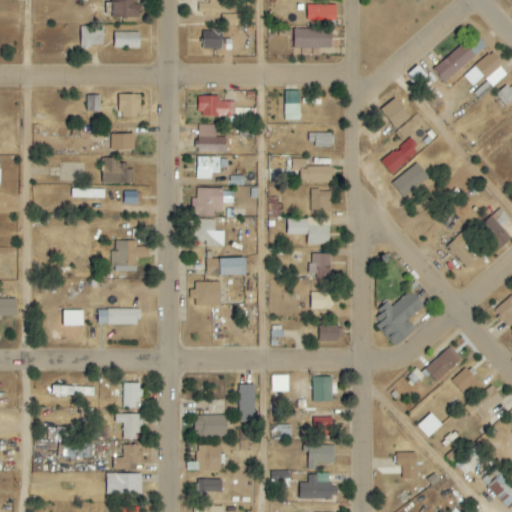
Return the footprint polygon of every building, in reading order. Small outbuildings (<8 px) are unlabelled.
[(139,0),(113,0),(111,0),(111,18),(139,18),(139,0)] [(240,14),(227,15),(226,0),(208,0),(209,3),(197,4),(198,17),(222,17),(222,25),(240,25),(240,14)] [(305,6),(306,22),(336,21),(335,5),(305,6)] [(80,27),(80,46),(102,47),(103,27),(80,27)] [(331,48),(330,29),(292,30),(293,49),(331,48)] [(138,33),(112,33),(112,49),(138,49),(138,33)] [(432,70),(444,84),(475,56),(463,43),(432,70)] [(463,77),(474,89),(472,91),(479,99),(506,74),(487,54),(463,77)] [(419,89),(430,82),(418,65),(407,73),(419,89)] [(495,95),(504,107),(511,100),(511,85),(509,89),(506,85),(495,95)] [(284,91),(284,121),(299,121),(299,91),(284,91)] [(138,95),(118,95),(118,118),(139,118),(138,95)] [(86,112),(99,112),(99,96),(86,96),(86,112)] [(237,117),(238,135),(251,135),(250,109),(234,109),(234,102),(219,102),(218,96),(198,97),(199,118),(237,117)] [(394,129),(409,118),(395,98),(380,109),(394,129)] [(413,133),(405,124),(397,131),(404,140),(413,133)] [(196,152),(225,153),(225,138),(215,137),(215,125),(196,125),(196,152)] [(330,133),(308,134),(308,146),(331,146),(330,133)] [(110,151),(134,151),(134,135),(111,134),(110,151)] [(418,151),(407,139),(381,164),(392,176),(418,151)] [(219,158),(197,157),(196,179),(210,180),(210,173),(219,174),(219,158)] [(331,181),(331,167),(305,168),(305,159),(291,160),(291,175),(300,175),(300,182),(331,181)] [(133,170),(123,170),(123,160),(103,160),(103,184),(133,185),(133,170)] [(391,184),(403,199),(428,178),(416,163),(391,184)] [(196,189),(196,215),(222,216),(222,204),(233,204),(233,190),(196,189)] [(330,191),(310,191),(310,211),(330,211),(330,191)] [(510,219),(499,208),(483,223),(502,244),(509,237),(500,228),(510,219)] [(306,245),(328,245),(329,219),(287,218),(287,235),(306,236),(306,245)] [(205,247),(223,247),(223,232),(214,232),(215,220),(194,220),(194,242),(205,242),(205,247)] [(469,244),(460,234),(446,247),(465,269),(474,261),(463,249),(469,244)] [(136,241),(114,242),(115,272),(136,272),(135,258),(148,258),(148,247),(136,247),(136,241)] [(329,255),(309,255),(310,277),(330,276),(329,255)] [(243,259),(205,260),(205,277),(244,276),(243,259)] [(192,307),(220,307),(219,282),(194,283),(194,291),(191,291),(192,307)] [(391,308),(385,302),(374,313),(381,320),(375,327),(395,347),(414,329),(407,321),(423,306),(409,291),(391,308)] [(330,292),(309,293),(310,311),(331,310),(330,292)] [(511,300),(509,298),(494,311),(507,327),(511,323),(511,300)] [(0,317),(15,318),(16,300),(0,299),(0,317)] [(97,326),(138,325),(138,309),(97,310),(97,326)] [(82,327),(82,311),(62,311),(62,327),(82,327)] [(318,342),(338,342),(338,327),(318,326),(318,342)] [(435,383),(461,360),(450,347),(424,370),(435,383)] [(451,380),(461,394),(472,387),(471,385),(476,382),(466,368),(451,380)] [(271,376),(271,393),(287,392),(287,376),(271,376)] [(331,403),(332,395),(336,395),(336,378),(312,378),(312,402),(331,403)] [(122,409),(138,409),(139,384),(122,384),(122,409)] [(238,385),(238,422),(254,422),(254,385),(238,385)] [(93,388),(51,387),(51,396),(93,397),(93,388)] [(501,402),(493,387),(464,406),(476,425),(489,417),(486,411),(501,402)] [(441,426),(430,414),(416,426),(427,439),(441,426)] [(139,415),(115,415),(115,424),(123,424),(122,440),(139,440),(139,415)] [(225,416),(196,416),(196,437),(226,437),(225,416)] [(312,438),(332,438),(332,418),(312,417),(312,438)] [(271,426),(272,440),(290,439),(290,426),(271,426)] [(92,444),(62,443),(62,458),(92,459),(92,444)] [(112,470),(128,471),(128,464),(140,464),(140,446),(123,445),(122,459),(113,458),(112,470)] [(220,471),(220,446),(196,446),(196,471),(220,471)] [(331,446),(307,447),(307,470),(316,470),(316,464),(332,463),(331,446)] [(477,451),(474,447),(454,466),(458,469),(477,451)] [(415,453),(395,454),(396,467),(401,467),(402,480),(415,479),(415,453)] [(487,488),(507,509),(511,503),(511,487),(495,470),(487,478),(492,483),(487,488)] [(141,475),(106,474),(105,495),(141,496),(141,475)] [(330,500),(330,475),(307,475),(307,483),(299,483),(299,500),(330,500)] [(222,493),(221,480),(199,481),(199,494),(222,493)]
